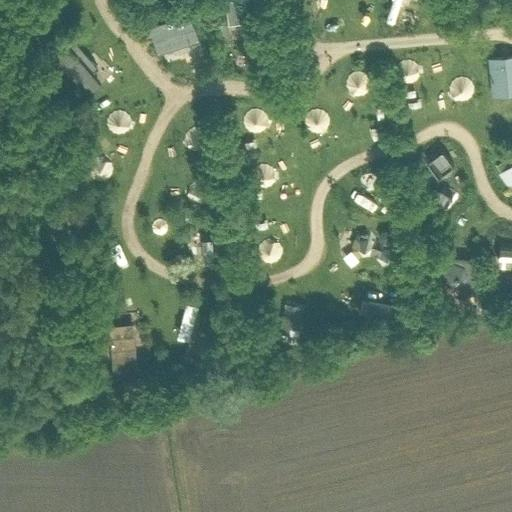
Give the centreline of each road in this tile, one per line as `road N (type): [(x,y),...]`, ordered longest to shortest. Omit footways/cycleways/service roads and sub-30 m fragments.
road 1 (track): [(511,212),(496,204),(459,133),(434,128),(327,179),(312,256),(300,270),(222,286),(163,273),(144,260),(128,242),(124,216),(151,139),(178,98),(190,87),(301,89),(327,48)]
road 2 (track): [(183,93),(101,0)]
